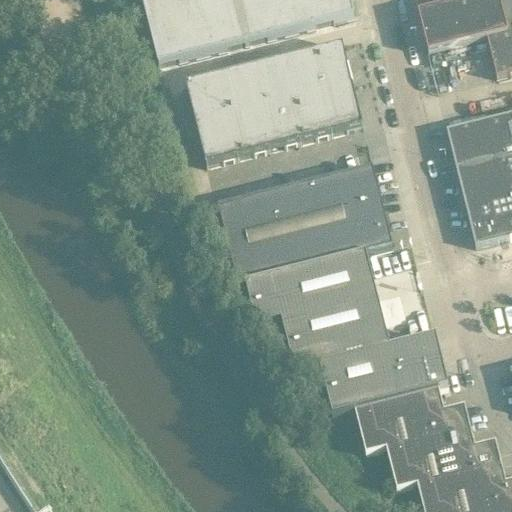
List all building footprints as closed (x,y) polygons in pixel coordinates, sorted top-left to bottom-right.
[(139,0),(158,73),(355,23),(350,3),(349,0),(139,0)] [(511,0),(413,0),(429,60),(487,45),(497,84),(511,79),(511,0)] [(343,51),(186,91),(206,172),(363,133),(343,51)] [(511,243),(511,120),(447,137),(476,253),(511,243)] [(393,254),(373,174),(218,213),(238,293),(245,291),(366,260),(393,254)] [(390,355),(366,260),(245,291),(256,334),(282,328),(295,380),(320,374),(332,424),(355,418),(449,394),(436,343),(390,355)] [(511,511),(511,487),(506,489),(496,448),(475,453),(465,412),(444,417),(439,398),(449,396),(449,394),(355,418),(366,460),(387,455),(397,497),(417,491),(422,511),(511,511)]
